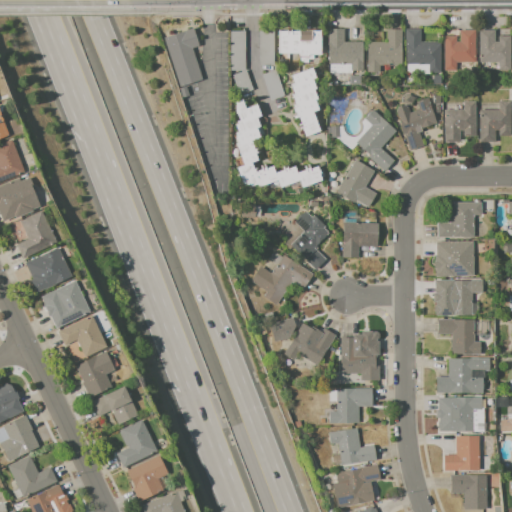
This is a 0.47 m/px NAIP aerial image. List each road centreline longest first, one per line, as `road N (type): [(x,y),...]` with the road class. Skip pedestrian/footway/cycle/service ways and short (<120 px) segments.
road 1 (motorway): [(291,511),(88,0)]
road 2 (residential): [(511,177),(431,177),(413,189),(404,214),(405,441),(424,511)]
road 3 (motorway): [(39,0),(193,388)]
road 4 (residential): [(0,291),(103,511)]
road 5 (motorway): [(193,388),(240,511)]
